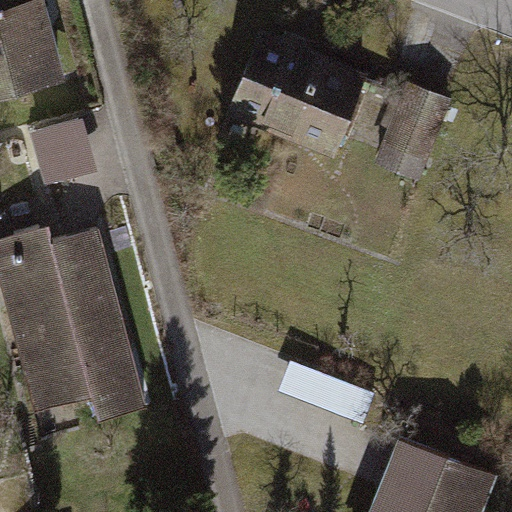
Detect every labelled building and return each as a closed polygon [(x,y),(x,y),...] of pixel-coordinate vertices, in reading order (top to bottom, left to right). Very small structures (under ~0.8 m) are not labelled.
[(51,0),(0,0),(0,90),(70,73),(51,0)] [(397,79),(281,31),(253,101),(369,148),(397,79)] [(427,184),(463,99),(421,81),(385,166),(427,184)] [(55,185),(107,169),(90,115),(38,131),(55,185)] [(59,219),(0,235),(0,271),(42,417),(94,402),(100,421),(154,406),(104,229),(64,240),(59,219)] [(301,362),(292,388),(371,412),(375,399),(334,386),(338,373),(301,362)] [(500,511),(511,483),(416,444),(389,511),(500,511)]
